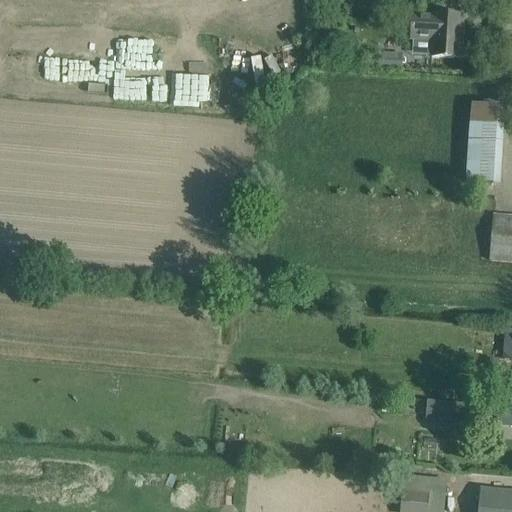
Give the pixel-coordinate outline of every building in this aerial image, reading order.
[(432,57),(441,58),(461,59),(463,19),(413,16),(412,41),(433,42),(432,57)] [(474,105),(468,183),(501,186),(507,108),(474,105)] [(490,263),(511,264),(511,218),(493,217),(490,263)] [(507,332),(503,361),(511,361),(511,332),(509,332),(507,332)] [(475,429),(475,403),(430,403),(430,429),(475,429)] [(511,410),(503,410),(502,427),(511,427),(511,410)] [(411,511),(449,511),(449,482),(411,482),(411,511)] [(511,511),(511,488),(470,485),(467,511),(511,511)]
